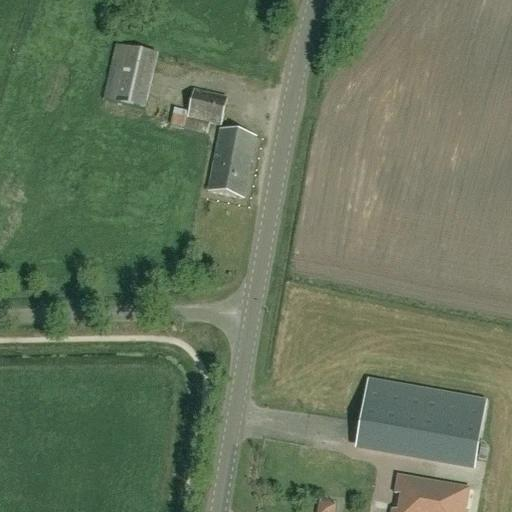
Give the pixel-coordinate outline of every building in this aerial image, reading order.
[(144,111),(157,57),(122,49),(109,103),(144,111)] [(220,127),(227,100),(193,92),(184,129),(207,134),(209,124),(220,127)] [(243,200),(255,137),(220,130),(208,193),(243,200)] [(367,382),(361,419),(356,444),(376,447),(374,458),(473,475),(486,402),(367,382)] [(319,492),(361,492),(361,466),(319,466),(319,492)] [(464,511),(469,490),(398,478),(395,495),(399,496),(396,511),(464,511)]
